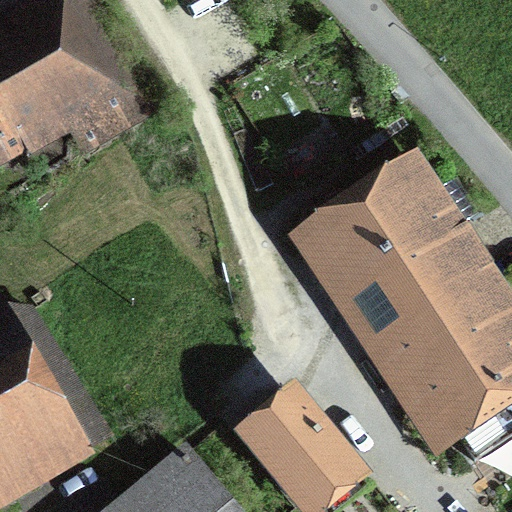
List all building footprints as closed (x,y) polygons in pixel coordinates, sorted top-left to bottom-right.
[(159,117),(93,0),(34,0),(0,19),(0,167),(27,152),(30,159),(72,135),(85,158),(159,117)] [(436,461),(511,410),(511,292),(417,151),(287,238),(436,461)] [(0,511),(95,458),(92,453),(114,438),(31,307),(6,307),(2,298),(0,299),(0,511)] [(297,511),(330,511),(373,478),(296,384),(234,434),(297,511)] [(242,511),(186,444),(102,511),(242,511)]
